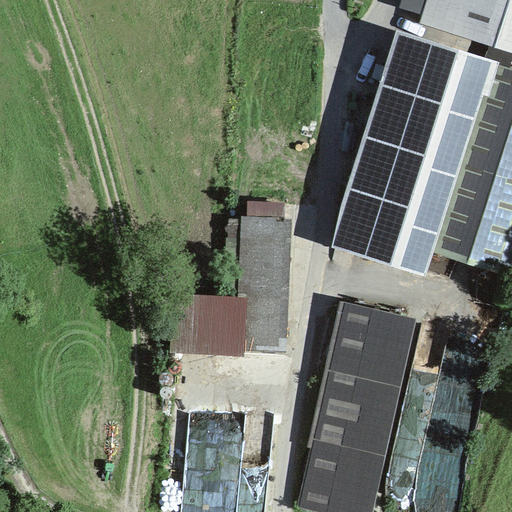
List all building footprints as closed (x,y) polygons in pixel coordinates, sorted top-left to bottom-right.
[(511,0),(431,0),(419,38),(445,46),(452,25),(511,43),(511,0)] [(429,247),(507,273),(511,257),(511,69),(489,63),(469,126),(429,247)] [(366,163),(371,169),(377,174),(384,177),(391,179),(399,180),(406,179),(414,177),(417,176),(421,173),(427,169),(432,164),(436,158),(439,150),(440,143),(440,135),(439,128),(436,121),(432,114),(427,109),(421,104),(414,101),(407,99),(399,98),(392,98),(384,100),(378,104),(371,108),(366,114),(362,120),(359,127),(358,135),(358,142),(359,150),(362,157),(366,163)] [(429,247),(469,126),(445,118),(440,143),(439,150),(436,158),(432,164),(427,169),(421,173),(417,176),(399,237),(429,247)] [(376,245),(394,181),(368,173),(350,237),(376,245)] [(244,344),(280,346),(285,220),(231,218),(229,296),(245,297),(245,299),(244,344)] [(244,345),(244,344),(245,299),(175,298),(174,345),(244,345)] [(363,511),(406,317),(343,303),(300,503),(339,511),(363,511)] [(172,352),(172,354),(173,356),(175,358),(177,359),(180,358),(182,356),(183,354),(182,351),(181,349),(178,348),(176,348),(174,349),(172,352)] [(171,364),(170,366),(171,368),(173,370),(176,371),(178,370),(180,368),(181,366),(181,363),(179,361),(177,360),(174,360),(172,361),(171,364)]
